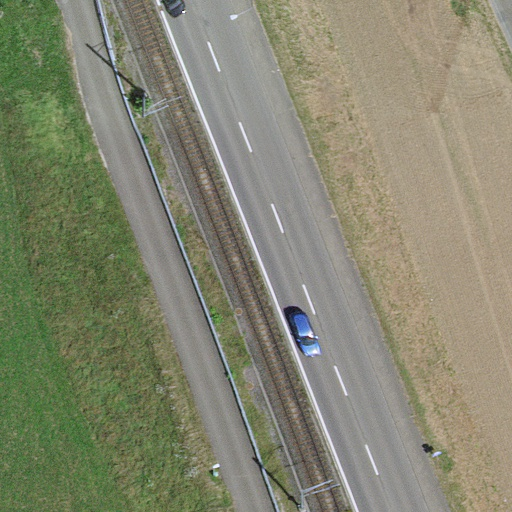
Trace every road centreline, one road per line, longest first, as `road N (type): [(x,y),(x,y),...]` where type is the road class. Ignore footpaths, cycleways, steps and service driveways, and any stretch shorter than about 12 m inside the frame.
road 1 (primary): [(187,0),(387,511)]
road 2 (residential): [(252,511),(95,90),(75,0)]
